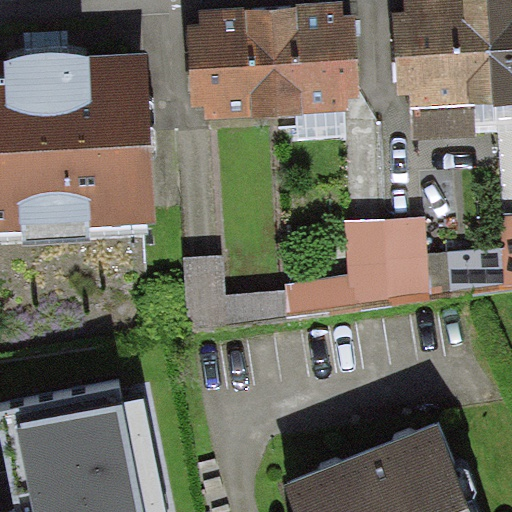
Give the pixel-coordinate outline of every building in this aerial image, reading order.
[(340,0),(252,5),(255,52),(295,50),(298,104),(348,101),(347,85),(359,84),(355,13),(340,14),(340,0)] [(442,0),(400,0),(399,80),(413,79),(417,129),(445,128),(442,0)] [(488,0),(442,0),(445,128),(473,130),(471,90),(494,86),(488,0)] [(511,0),(488,0),(494,86),(511,85),(511,0)] [(204,7),(205,24),(196,25),(199,95),(209,94),(210,108),(298,104),(295,50),(255,52),(252,5),(204,7)] [(8,63),(0,63),(0,214),(21,214),(25,238),(91,238),(93,213),(147,207),(144,61),(93,63),(90,46),(50,43),(10,49),(8,63)] [(430,229),(390,230),(392,296),(433,294),(430,229)] [(500,252),(461,254),(462,288),(501,286),(500,252)] [(225,255),(185,258),(190,328),(229,325),(225,255)] [(147,511),(120,380),(0,405),(0,417),(19,508),(0,511),(147,511)] [(465,511),(460,501),(467,498),(453,463),(459,461),(441,417),(414,428),(412,422),(396,429),(399,437),(343,460),(340,452),(320,460),(323,466),(285,482),(297,511),(302,511),(312,508),(313,511),(465,511)]
